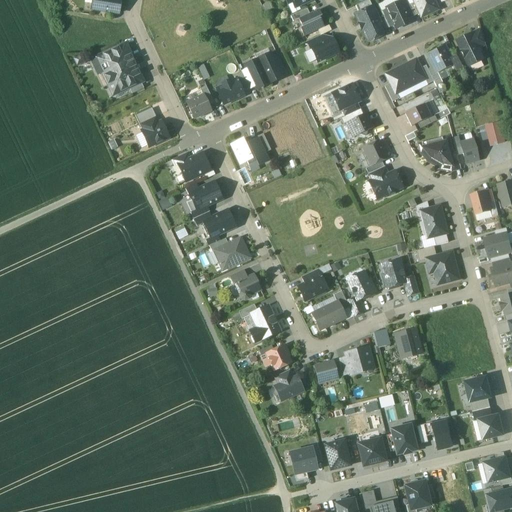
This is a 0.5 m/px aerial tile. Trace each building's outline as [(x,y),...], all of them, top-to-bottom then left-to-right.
[(93,0),(93,4),(95,5),(94,10),(119,14),(120,6),(119,6),(119,0),(93,0)] [(285,0),(288,5),(292,3),(295,8),(312,0),(285,0)] [(369,0),(355,6),(359,14),(372,7),(369,0)] [(432,0),(413,0),(415,3),(420,14),(421,18),(438,10),(432,0)] [(401,2),(386,9),(387,10),(394,26),(396,30),(410,23),(409,19),(404,8),(401,2)] [(420,14),(415,3),(409,6),(414,17),(420,14)] [(414,17),(409,6),(404,8),(409,19),(414,17)] [(359,14),(355,15),(368,43),(385,35),(372,7),(359,14)] [(307,9),(290,17),(293,22),(298,20),(309,15),(307,9)] [(309,15),(298,20),(302,28),(300,29),(304,37),(324,28),(319,18),(321,17),(318,10),(309,15)] [(394,26),(387,10),(381,12),(389,28),(394,26)] [(481,29),(472,34),(480,48),(485,46),(481,29)] [(472,34),(456,42),(468,66),(482,60),(478,52),(481,51),(480,48),(472,34)] [(321,36),(307,42),(310,49),(311,49),(311,48),(324,42),(321,36)] [(324,42),(311,48),(311,49),(318,63),(339,53),(333,41),(329,40),(324,42)] [(125,45),(96,59),(93,60),(92,63),(97,74),(100,75),(103,74),(113,95),(141,83),(142,82),(137,71),(136,72),(133,67),(135,66),(125,45)] [(444,47),(427,55),(436,74),(453,65),(444,47)] [(272,59),(270,54),(258,60),(269,84),(282,78),(280,75),(272,59)] [(285,72),(278,56),(272,59),(280,75),(285,72)] [(82,57),(75,60),(77,65),(85,62),(82,57)] [(258,60),(245,66),(247,70),(255,86),(257,90),(269,84),(258,60)] [(416,60),(401,67),(411,87),(425,80),(426,80),(420,69),(416,60)] [(199,67),(204,79),(210,77),(204,65),(199,67)] [(434,82),(426,66),(420,69),(426,80),(425,80),(427,85),(434,82)] [(401,67),(386,75),(390,84),(395,95),(396,95),(411,87),(401,67)] [(255,86),(247,70),(242,73),(249,89),(255,86)] [(236,80),(230,83),(229,82),(222,85),(223,87),(216,90),(223,105),(243,96),(236,80)] [(141,83),(129,88),(132,94),(144,89),(141,83)] [(395,95),(390,84),(385,87),(392,102),(399,99),(396,95),(395,95)] [(352,85),(332,94),(340,111),(341,110),(357,103),(355,99),(358,98),(352,85)] [(204,96),(187,104),(194,119),(211,111),(204,96)] [(357,103),(341,110),(344,118),(360,110),(357,103)] [(424,104),(405,114),(411,127),(418,124),(431,117),(424,104)] [(402,105),(393,110),(395,115),(405,111),(402,105)] [(139,125),(156,117),(152,109),(135,116),(139,125)] [(344,118),(340,119),(343,125),(347,123),(363,115),(361,110),(360,110),(344,118)] [(363,115),(347,123),(354,137),(367,131),(373,129),(366,114),(363,115)] [(431,117),(418,124),(421,129),(437,121),(434,116),(431,117)] [(156,117),(139,125),(142,131),(159,124),(156,117)] [(489,147),(504,143),(499,123),(484,127),(484,128),(487,140),(489,147)] [(159,124),(142,131),(141,131),(149,148),(169,139),(163,126),(160,127),(159,124)] [(270,151),(263,134),(249,141),(250,144),(258,140),(264,154),(270,151)] [(458,137),(452,139),(456,152),(457,156),(463,154),(460,144),(458,137)] [(446,138),(428,143),(429,146),(427,147),(422,149),(424,150),(421,153),(428,162),(441,169),(451,171),(454,170),(450,153),(446,138)] [(250,144),(245,146),(243,140),(231,146),(240,165),(246,162),(248,166),(256,162),(258,166),(268,161),(264,154),(258,140),(250,144)] [(472,140),(460,144),(463,154),(465,164),(478,161),(472,140)] [(379,141),(363,149),(371,166),(371,167),(382,162),(388,159),(379,141)] [(456,152),(450,153),(454,170),(460,169),(457,156),(456,152)] [(188,154),(172,161),(175,167),(178,165),(190,159),(188,154)] [(190,159),(178,165),(182,173),(181,176),(183,181),(186,182),(210,171),(202,154),(190,159)] [(382,162),(371,167),(371,166),(366,169),(368,175),(369,174),(384,167),(382,162)] [(384,167),(369,174),(372,181),(378,178),(380,179),(388,175),(384,167)] [(388,175),(380,179),(378,178),(372,181),(369,182),(377,199),(387,195),(390,196),(393,194),(394,192),(402,188),(395,173),(388,175)] [(198,190),(189,194),(189,195),(192,201),(196,211),(197,211),(207,207),(222,200),(214,183),(198,190)] [(511,183),(499,186),(501,194),(500,196),(501,199),(503,200),(505,208),(511,205),(511,183)] [(196,184),(185,189),(188,195),(189,195),(189,194),(198,190),(196,184)] [(486,193),(472,197),(476,215),(491,211),(489,204),(486,193)] [(169,197),(159,200),(163,210),(172,206),(169,197)] [(413,200),(408,202),(411,209),(416,206),(413,200)] [(192,201),(188,203),(193,213),(196,211),(192,201)] [(495,202),(489,204),(491,211),(492,217),(499,215),(495,202)] [(193,213),(190,214),(193,220),(209,213),(209,212),(207,207),(197,211),(196,211),(193,213)] [(439,207),(420,212),(427,239),(433,237),(435,247),(448,243),(445,234),(446,234),(439,207)] [(235,228),(227,211),(211,219),(201,223),(202,225),(209,240),(217,237),(235,228)] [(209,213),(193,220),(196,227),(202,225),(201,223),(211,219),(209,213)] [(175,230),(179,239),(188,235),(183,225),(175,230)] [(507,235),(484,241),(489,258),(491,257),(508,253),(511,252),(507,235)] [(209,247),(219,242),(217,237),(209,240),(205,242),(208,247),(209,247)] [(219,242),(209,247),(212,253),(218,250),(217,249),(228,244),(226,239),(219,242)] [(228,244),(217,249),(218,250),(220,255),(218,259),(224,271),(250,259),(245,249),(244,250),(239,239),(228,244)] [(433,247),(416,252),(418,262),(425,260),(436,257),(433,247)] [(436,257),(425,260),(429,274),(434,273),(437,285),(458,280),(451,253),(436,257)] [(508,253),(491,257),(492,263),(509,259),(508,253)] [(509,259),(492,263),(494,269),(511,264),(510,259),(509,259)] [(400,263),(383,268),(385,275),(383,275),(386,288),(388,288),(389,290),(395,288),(394,286),(404,284),(406,283),(405,279),(404,276),(404,275),(403,271),(402,271),(400,263)] [(494,269),(492,270),(497,287),(510,283),(511,282),(511,264),(494,269)] [(244,270),(229,277),(233,285),(234,285),(237,284),(237,283),(248,278),(244,270)] [(318,270),(301,277),(305,284),(318,278),(318,279),(321,278),(318,270)] [(364,274),(348,282),(352,290),(351,290),(353,294),(354,294),(355,298),(357,301),(359,300),(367,296),(368,298),(374,295),(373,293),(375,292),(369,280),(367,281),(364,274)] [(248,278),(237,283),(237,284),(234,285),(241,300),(245,301),(248,299),(249,296),(261,291),(254,275),(248,278)] [(414,277),(405,279),(406,283),(404,284),(407,297),(419,293),(414,277)] [(305,284),(298,287),(305,302),(325,292),(318,279),(318,278),(305,284)] [(349,308),(341,292),(334,295),(337,303),(338,302),(342,311),(349,308)] [(511,295),(501,298),(503,303),(501,304),(503,311),(504,310),(506,315),(511,313),(511,295)] [(355,298),(346,302),(354,318),(365,312),(359,300),(357,301),(355,298)] [(337,303),(312,314),(320,331),(345,319),(342,311),(338,302),(337,303)] [(254,305),(239,312),(242,320),(250,316),(250,315),(257,312),(254,305)] [(257,312),(250,315),(250,316),(256,328),(250,331),(256,343),(280,332),(268,307),(257,312)] [(374,332),(376,347),(390,345),(388,330),(374,332)] [(414,332),(397,337),(402,357),(420,352),(414,332)] [(271,346),(259,351),(261,357),(267,355),(267,354),(274,351),(271,346)] [(274,351),(267,354),(267,355),(274,371),(291,363),(286,353),(287,352),(284,346),(274,351)] [(359,350),(359,351),(348,354),(349,358),(353,373),(353,375),(365,372),(365,370),(373,368),(368,348),(359,350)] [(349,358),(339,360),(343,376),(353,373),(349,358)] [(333,362),(315,367),(319,383),(338,379),(333,362)] [(341,369),(336,371),(339,383),(344,381),(341,369)] [(290,370),(274,377),(278,385),(294,378),(290,370)] [(303,392),(296,377),(294,378),(278,385),(274,387),(281,402),(303,392)] [(486,379),(465,383),(471,404),(488,399),(492,399),(486,379)] [(471,404),(473,413),(491,408),(488,399),(471,404)] [(479,422),(493,418),(491,408),(473,413),(475,423),(479,422)] [(479,422),(484,441),(503,436),(499,417),(493,418),(479,422)] [(297,418),(277,423),(279,433),(300,428),(297,418)] [(437,450),(452,446),(446,423),(432,426),(431,427),(433,435),(437,450)] [(431,424),(417,428),(421,445),(427,443),(426,437),(433,435),(431,427),(432,426),(431,424)] [(397,451),(398,455),(416,450),(411,427),(392,431),(393,434),(397,451)] [(387,441),(390,453),(397,451),(393,434),(386,436),(387,441)] [(357,445),(363,467),(385,462),(385,461),(384,458),(381,443),(380,439),(357,445)] [(387,441),(381,443),(384,458),(391,456),(390,453),(387,441)] [(330,471),(350,466),(349,463),(345,446),(344,442),(324,447),(330,471)] [(311,446),(311,449),(315,464),(322,462),(318,445),(311,446)] [(351,445),(345,446),(349,463),(355,462),(351,445)] [(315,464),(311,449),(289,454),(292,466),(295,465),(297,475),(306,473),(317,470),(315,464)] [(497,461),(505,459),(504,453),(496,455),(497,461)] [(500,481),(510,478),(509,471),(505,459),(497,461),(484,465),(489,484),(500,481)] [(500,481),(501,487),(503,486),(511,483),(511,480),(510,471),(509,471),(510,478),(500,481)] [(308,479),(306,473),(297,475),(295,476),(296,482),(308,479)] [(411,485),(404,487),(409,505),(410,511),(416,510),(430,506),(429,500),(425,486),(424,482),(417,484),(417,481),(410,482),(411,485)] [(433,484),(425,486),(429,500),(436,499),(433,484)] [(491,489),(493,495),(504,492),(503,486),(501,487),(491,489)] [(487,496),(490,511),(498,511),(504,511),(511,508),(511,490),(504,492),(493,495),(487,496)] [(361,499),(363,511),(364,511),(369,511),(369,508),(376,506),(373,492),(360,495),(361,499)] [(392,502),(394,511),(400,511),(397,497),(385,500),(386,504),(392,502)] [(363,511),(361,499),(353,501),(355,511),(363,511)] [(336,511),(355,511),(353,501),(353,500),(335,504),(336,511)] [(369,511),(394,511),(392,502),(386,504),(376,506),(369,508),(369,511)]
